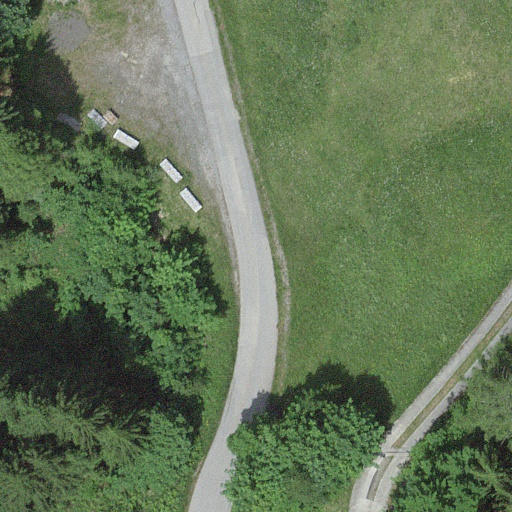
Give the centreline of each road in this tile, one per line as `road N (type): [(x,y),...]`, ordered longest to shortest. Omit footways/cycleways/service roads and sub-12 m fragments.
road 1 (unclassified): [(213,511),(252,378),(256,286),(191,0)]
road 2 (track): [(377,511),(407,450),(511,312)]
